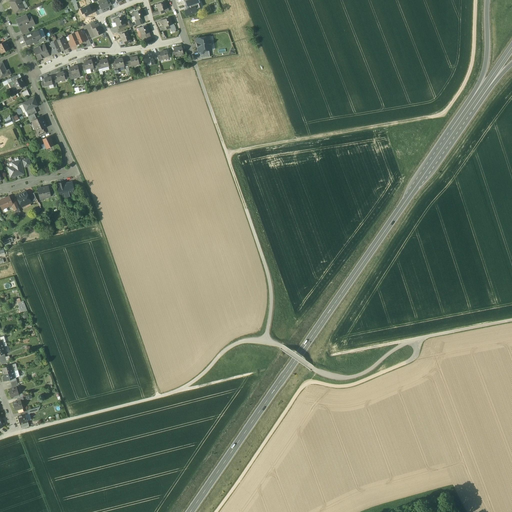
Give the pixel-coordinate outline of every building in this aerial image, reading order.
[(20,0),(11,0),(9,2),(15,14),(25,9),(20,0)] [(189,0),(185,2),(186,5),(187,9),(184,10),(186,16),(197,12),(196,9),(199,7),(198,3),(200,2),(198,0),(189,0)] [(164,2),(158,4),(158,7),(157,7),(159,12),(164,10),(167,9),(164,2)] [(91,8),(89,5),(83,9),(85,15),(88,13),(89,15),(93,13),(91,8)] [(141,10),(135,12),(136,15),(134,15),(135,16),(136,20),(141,18),(144,17),(141,10)] [(26,15),(16,19),(22,30),(22,31),(27,28),(35,25),(33,20),(29,21),(26,15)] [(122,16),(116,18),(117,21),(115,22),(117,26),(122,25),(125,24),(122,16)] [(169,17),(163,20),(164,23),(163,23),(164,27),(169,26),(172,25),(169,17)] [(147,25),(140,27),(141,30),(140,31),(143,39),(150,36),(148,33),(149,33),(147,25)] [(99,26),(91,30),(93,33),(91,34),(92,37),(102,33),(99,26)] [(38,30),(32,33),(34,37),(35,37),(36,39),(41,37),(38,30)] [(83,34),(81,30),(74,33),(79,44),(81,43),(81,42),(85,40),(83,34)] [(128,32),(121,34),(122,37),(121,38),(122,42),(127,40),(130,39),(128,32)] [(32,33),(23,37),(27,45),(33,42),(37,41),(37,40),(36,39),(35,37),(34,37),(32,33)] [(74,33),(68,35),(70,40),(73,45),(77,44),(78,44),(79,44),(74,33)] [(209,36),(196,39),(197,44),(198,44),(198,46),(198,51),(200,51),(209,50),(211,49),(209,36)] [(62,38),(56,40),(61,50),(67,48),(63,39),(62,38)] [(56,40),(50,43),(51,44),(55,53),(61,50),(56,40)] [(6,41),(0,43),(0,51),(1,54),(4,52),(5,52),(10,49),(7,43),(6,41)] [(44,45),(33,49),(36,56),(38,55),(39,59),(44,57),(44,56),(48,55),(47,51),(44,45)] [(182,47),(174,49),(175,52),(176,57),(184,55),(182,47)] [(167,50),(159,52),(160,55),(161,60),(169,58),(167,50)] [(209,50),(200,51),(201,58),(210,57),(209,50)] [(154,61),(152,54),(145,55),(145,58),(146,63),(154,61)] [(137,56),(130,58),(131,61),(132,66),(139,64),(137,56)] [(122,58),(115,60),(116,63),(117,68),(124,66),(122,58)] [(107,59),(99,61),(100,63),(101,68),(109,67),(107,59)] [(91,60),(84,62),(85,64),(86,70),(93,68),(91,60)] [(6,71),(3,62),(0,63),(0,79),(11,74),(9,70),(6,71)] [(78,65),(70,67),(71,71),(72,75),(80,73),(78,65)] [(63,72),(56,74),(57,77),(58,82),(65,80),(63,72)] [(25,86),(21,77),(17,79),(13,81),(14,81),(18,89),(21,88),(25,86)] [(51,77),(43,79),(44,82),(45,87),(53,85),(51,77)] [(18,89),(14,81),(12,82),(9,83),(13,91),(18,89)] [(34,99),(23,104),(26,111),(34,107),(37,106),(34,99)] [(34,107),(26,111),(28,117),(34,114),(36,113),(34,107)] [(28,117),(30,123),(32,122),(32,121),(36,119),(34,114),(28,117)] [(11,117),(4,118),(6,126),(13,124),(11,117)] [(36,119),(32,121),(32,122),(37,131),(43,128),(47,127),(42,117),(36,119)] [(49,137),(43,140),(47,148),(53,145),(49,137)] [(15,166),(8,168),(10,177),(23,173),(20,161),(14,162),(15,166)] [(63,182),(58,184),(59,185),(58,186),(60,194),(61,194),(62,198),(70,196),(67,183),(63,184),(63,182)] [(48,187),(38,189),(40,197),(43,197),(43,198),(50,196),(48,190),(48,187)] [(26,192),(22,194),(23,195),(17,198),(21,207),(31,202),(28,196),(26,192)] [(34,193),(28,196),(31,202),(37,199),(34,193)] [(9,196),(0,200),(0,204),(2,209),(12,205),(13,204),(12,202),(9,196)] [(11,244),(11,241),(13,241),(12,237),(3,239),(4,245),(11,244)] [(10,365),(2,367),(4,374),(12,371),(10,365)] [(12,371),(4,374),(6,380),(10,379),(14,378),(12,371)] [(12,388),(9,389),(11,397),(14,396),(15,395),(15,394),(18,393),(17,387),(16,387),(12,388)] [(18,401),(13,402),(15,410),(18,409),(19,409),(19,408),(22,407),(20,400),(18,401)] [(23,415),(18,416),(20,424),(24,423),(24,422),(27,421),(25,414),(23,415)]
